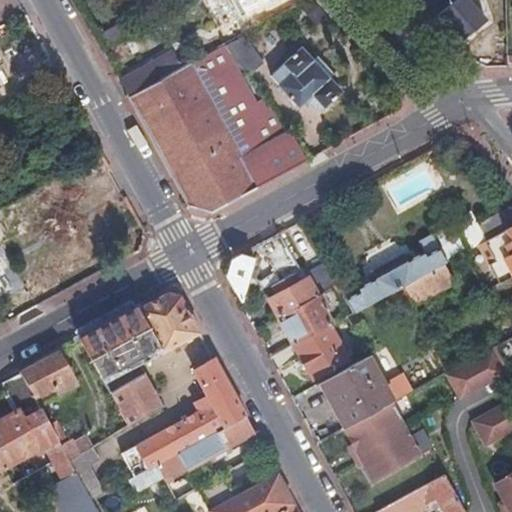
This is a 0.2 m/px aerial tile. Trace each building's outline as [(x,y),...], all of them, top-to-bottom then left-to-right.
[(230,0),(239,17),(270,0),(230,0)] [(413,0),(423,10),(437,0),(413,0)] [(437,0),(423,10),(433,21),(441,14),(464,39),(486,20),(468,0),(437,0)] [(274,57),(258,26),(239,36),(256,67),(274,57)] [(102,47),(105,53),(112,49),(109,43),(102,47)] [(335,75),(320,57),(315,61),(303,48),(286,64),(273,77),(280,86),(300,108),(307,101),(315,110),(320,110),(324,108),(342,91),(331,79),(335,75)] [(187,204),(211,212),(237,198),(270,180),(307,160),(291,131),(288,134),(243,158),(197,74),(220,62),(214,50),(183,67),(129,97),(187,204)] [(121,82),(129,97),(183,67),(175,53),(121,82)] [(207,214),(211,212),(187,204),(190,210),(207,214)] [(505,231),(511,226),(511,212),(510,208),(478,226),(471,212),(457,219),(465,233),(461,235),(469,250),(499,233),(505,231)] [(511,275),(511,226),(505,231),(511,242),(511,254),(503,260),(511,275)] [(499,233),(511,250),(511,242),(505,231),(499,233)] [(300,271),(279,234),(264,242),(284,279),(293,274),(300,271)] [(442,265),(447,263),(432,235),(418,242),(423,252),(407,262),(403,254),(369,273),(373,280),(355,290),(358,295),(345,302),(352,315),(403,287),(442,265)] [(254,259),(256,246),(229,260),(225,277),(240,303),(259,293),(250,279),(247,279),(254,259)] [(452,285),(442,265),(403,287),(417,315),(428,309),(423,300),(452,285)] [(293,274),(284,279),(272,286),(277,295),(268,300),(277,318),(317,296),(306,279),(298,283),(293,274)] [(125,317),(81,341),(100,377),(156,348),(160,355),(200,334),(184,304),(180,296),(169,293),(125,317)] [(327,309),(319,295),(317,296),(277,318),(293,346),(329,327),(331,326),(324,312),(327,309)] [(349,316),(344,307),(338,311),(343,319),(346,318),(349,316)] [(495,348),(511,339),(501,322),(469,338),(478,357),(495,348)] [(329,327),(293,346),(313,383),(349,363),(329,327)] [(461,399),(508,373),(495,348),(478,357),(447,374),(461,399)] [(72,378),(58,353),(50,357),(22,373),(35,398),(72,378)] [(367,358),(324,382),(339,409),(349,427),(390,405),(393,404),(367,358)] [(233,394),(214,360),(194,372),(208,397),(212,406),(200,412),(123,455),(135,477),(155,466),(245,417),(233,394)] [(141,367),(105,385),(128,426),(128,427),(163,408),(147,374),(146,375),(141,367)] [(35,398),(22,373),(0,384),(0,392),(4,390),(16,412),(0,421),(0,467),(1,469),(44,446),(63,482),(50,490),(61,511),(97,511),(92,502),(70,462),(61,446),(53,431),(50,426),(35,398)] [(212,406),(208,397),(196,403),(200,412),(212,406)] [(511,432),(511,402),(474,423),(486,447),(511,432)] [(349,427),(344,430),(373,482),(419,457),(390,405),(349,427)] [(335,412),(344,430),(349,427),(339,409),(335,412)] [(254,433),(245,417),(155,466),(162,477),(166,475),(168,478),(254,433)] [(57,422),(50,426),(53,431),(60,427),(57,422)] [(60,427),(53,431),(61,446),(69,442),(60,427)] [(69,442),(61,446),(70,462),(81,456),(72,440),(69,442)] [(99,461),(92,449),(81,456),(70,462),(92,502),(104,494),(89,467),(99,461)] [(263,473),(268,481),(277,476),(273,467),(263,473)] [(189,492),(199,511),(281,511),(294,505),(277,476),(268,481),(240,496),(237,491),(229,489),(224,493),(216,479),(189,492)] [(464,511),(444,476),(377,511),(419,511),(425,509),(426,506),(437,500),(443,511),(464,511)] [(510,511),(511,511),(511,477),(496,486),(510,511)]
